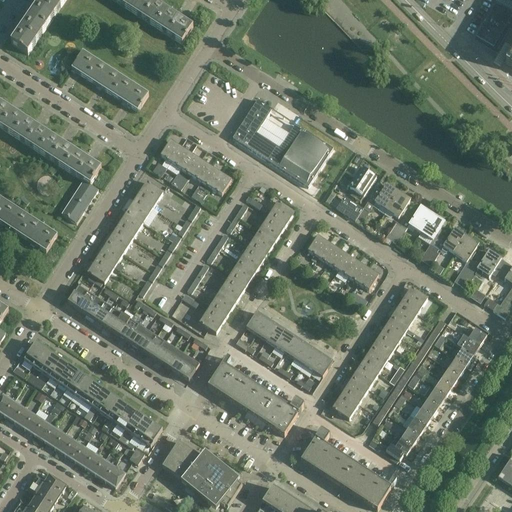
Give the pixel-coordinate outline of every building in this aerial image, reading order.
[(43,0),(42,0),(35,10),(27,23),(44,34),(60,11),(43,0)] [(43,0),(60,11),(67,0),(43,0)] [(140,0),(109,0),(131,14),(140,0)] [(168,13),(149,1),(147,0),(140,0),(131,14),(156,30),(168,13)] [(485,23),(503,33),(511,18),(494,8),(485,23)] [(193,29),(174,17),(168,13),(156,30),(182,46),(193,29)] [(27,23),(17,37),(11,46),(28,58),(44,34),(27,23)] [(503,33),(485,23),(476,39),(493,49),(503,33)] [(71,72),(80,77),(85,80),(96,63),(83,54),(71,72)] [(85,80),(105,93),(111,97),(122,80),(96,63),(85,80)] [(137,114),(148,97),(122,80),(111,97),(137,114)] [(333,152),(295,127),(280,151),(257,136),(272,112),(257,103),(232,141),(308,190),(333,152)] [(26,122),(7,110),(0,106),(0,129),(14,139),(26,122)] [(51,138),(32,126),(26,122),(14,139),(40,155),(51,138)] [(76,155),(57,143),(51,138),(40,155),(65,172),(76,155)] [(171,165),(181,150),(170,143),(161,159),(171,165)] [(181,150),(171,165),(181,172),(191,157),(181,150)] [(101,171),(93,166),(76,155),(65,172),(81,183),(83,184),(90,188),(92,185),(101,171)] [(191,157),(181,172),(191,178),(201,163),(191,157)] [(201,163),(191,178),(201,185),(211,170),(201,163)] [(155,175),(161,179),(167,171),(158,166),(153,174),(155,175)] [(211,170),(201,185),(211,191),(221,176),(211,170)] [(374,179),(371,177),(362,171),(362,172),(350,191),(349,191),(361,199),(363,200),(376,180),(374,179)] [(181,193),(188,183),(178,176),(171,186),(171,187),(181,193)] [(221,176),(211,191),(222,198),(231,183),(221,176)] [(83,184),(72,200),(87,210),(98,193),(90,188),(83,184)] [(127,215),(144,226),(149,229),(158,214),(153,211),(163,196),(146,185),(127,215)] [(378,201),(372,197),(363,211),(362,213),(357,221),(363,225),(373,209),(378,213),(380,209),(386,214),(399,195),(387,187),(378,201)] [(207,198),(197,191),(191,200),(201,207),(207,198)] [(399,195),(386,214),(387,214),(393,218),(398,221),(410,202),(399,195)] [(256,204),(249,199),(246,203),(253,208),(256,204)] [(336,211),(336,212),(349,220),(355,224),(357,221),(362,213),(363,211),(344,199),(340,205),(336,211)] [(77,227),(87,210),(72,200),(61,217),(77,227)] [(0,210),(0,225),(14,234),(20,238),(31,221),(5,204),(0,210)] [(262,208),(256,204),(253,208),(259,212),(262,208)] [(278,205),(267,222),(258,235),(275,246),(295,216),(278,205)] [(248,210),(244,207),(239,213),(244,216),(248,210)] [(196,217),(201,211),(196,208),(192,215),(196,217)] [(401,228),(392,244),(397,247),(407,231),(413,234),(414,232),(421,236),(433,217),(421,209),(412,223),(407,220),(401,228)] [(239,213),(235,220),(239,223),(244,216),(239,213)] [(144,226),(127,215),(107,246),(124,257),(144,226)] [(192,224),(196,217),(192,215),(188,221),(192,224)] [(433,217),(421,236),(432,243),(430,247),(420,262),(426,266),(436,251),(435,250),(441,242),(435,239),(444,225),(433,217)] [(235,220),(230,227),(235,230),(239,223),(235,220)] [(20,238),(39,250),(46,255),(55,241),(57,238),(31,221),(20,238)] [(186,223),(182,230),(186,232),(191,226),(186,223)] [(392,244),(401,228),(396,225),(386,240),(392,244)] [(235,230),(230,227),(226,234),(230,237),(231,236),(235,230)] [(182,239),(186,232),(182,230),(178,236),(182,239)] [(436,251),(426,266),(431,269),(440,255),(443,257),(447,256),(448,254),(455,258),(467,239),(455,232),(446,246),(441,242),(435,250),(436,251)] [(172,235),(168,242),(172,245),(177,248),(181,241),(177,238),(172,235)] [(258,235),(247,252),(238,265),(255,276),(275,246),(258,235)] [(224,237),(220,244),(224,246),(228,240),(224,237)] [(318,261),(328,246),(317,239),(308,254),(318,261)] [(467,239),(455,258),(466,266),(469,261),(474,254),(478,247),(467,239)] [(215,251),(219,253),(224,246),(220,244),(215,251)] [(172,254),(177,248),(172,245),(168,252),(172,254)] [(96,282),(103,286),(104,287),(124,257),(107,246),(87,276),(90,278),(96,282)] [(328,267),(338,252),(328,246),(318,261),(328,267)] [(215,251),(211,257),(216,259),(219,253),(215,251)] [(338,274),(348,259),(338,252),(328,267),(338,274)] [(167,253),(163,260),(167,263),(171,256),(167,253)] [(480,268),(477,272),(478,273),(482,276),(485,278),(489,280),(501,262),(489,254),(480,268)] [(216,259),(211,257),(206,264),(211,267),(211,266),(216,259)] [(348,280),(358,265),(348,259),(338,274),(348,280)] [(163,269),(167,263),(163,260),(158,267),(163,269)] [(238,265),(228,282),(219,296),(236,307),(255,276),(238,265)] [(358,287),(368,272),(358,265),(348,280),(358,287)] [(306,266),(303,270),(308,274),(311,269),(306,266)] [(204,267),(200,274),(204,277),(209,270),(204,267)] [(157,268),(153,275),(157,278),(162,271),(157,268)] [(464,269),(454,284),(455,285),(460,288),(469,273),(464,269)] [(488,301),(484,308),(505,322),(511,310),(511,271),(504,283),(511,288),(511,290),(500,309),(488,301)] [(498,271),(493,278),(499,281),(503,274),(498,271)] [(368,272),(358,287),(369,293),(378,278),(368,272)] [(469,273),(460,288),(464,291),(466,292),(475,277),(469,273)] [(200,283),(204,277),(200,274),(196,281),(200,283)] [(153,284),(157,278),(153,275),(149,282),(153,284)] [(196,281),(192,287),(196,290),(200,283),(196,281)] [(147,283),(143,290),(147,293),(152,286),(147,283)] [(88,295),(88,296),(91,291),(82,285),(68,306),(77,312),(88,295)] [(196,290),(192,287),(187,294),(191,297),(192,296),(196,290)] [(143,300),(147,293),(143,290),(139,297),(143,300)] [(411,291),(391,321),(405,330),(408,332),(428,302),(427,301),(411,291)] [(491,293),(488,298),(493,301),(496,296),(491,293)] [(96,301),(88,296),(88,295),(77,312),(85,317),(96,301)] [(354,295),(350,301),(355,304),(358,298),(354,295)] [(219,296),(208,312),(199,326),(216,337),(236,307),(219,296)] [(192,302),(185,297),(182,302),(189,307),(192,302)] [(96,301),(85,317),(94,323),(105,306),(96,301)] [(198,306),(192,302),(189,307),(196,310),(198,306)] [(105,306),(94,323),(102,329),(113,312),(105,306)] [(0,327),(9,314),(0,308),(0,327)] [(113,312),(102,329),(111,334),(122,317),(113,312)] [(256,337),(263,326),(266,321),(257,315),(246,331),(256,337)] [(119,340),(130,323),(122,317),(111,334),(119,340)] [(434,327),(438,321),(433,317),(429,323),(434,327)] [(265,344),(273,332),(276,327),(266,321),(263,326),(256,337),(265,344)] [(391,321),(372,351),(384,360),(388,362),(408,332),(405,330),(391,321)] [(128,345),(132,340),(139,328),(130,323),(119,340),(128,345)] [(273,332),(265,344),(275,350),(285,334),(276,327),(273,332)] [(132,340),(128,345),(137,351),(147,334),(139,328),(132,340)] [(420,332),(417,336),(424,341),(427,336),(420,332)] [(468,342),(480,350),(487,340),(475,332),(468,342)] [(147,334),(137,351),(145,356),(156,340),(147,334)] [(285,334),(275,350),(284,356),(294,340),(285,334)] [(156,340),(145,356),(154,362),(165,345),(156,340)] [(293,362),(301,351),(304,346),(294,340),(284,356),(293,362)] [(248,349),(248,350),(249,348),(239,342),(236,347),(246,353),(248,349)] [(480,350),(468,342),(462,352),(473,360),(480,350)] [(165,345),(154,362),(162,368),(173,351),(165,345)] [(32,369),(44,352),(36,346),(24,363),(32,369)] [(301,351),(293,362),(303,368),(313,352),(304,346),(301,351)] [(171,373),(182,356),(173,351),(162,368),(171,373)] [(372,351),(352,382),(365,390),(369,392),(388,362),(384,360),(372,351)] [(44,352),(32,369),(41,374),(53,357),(44,352)] [(313,352),(303,368),(312,374),(323,358),(313,352)] [(473,360),(462,352),(455,362),(466,370),(473,360)] [(182,356),(171,373),(179,379),(190,362),(182,356)] [(53,357),(41,374),(49,380),(61,363),(53,357)] [(323,358),(312,374),(322,381),(333,365),(323,358)] [(190,362),(179,379),(189,385),(199,368),(190,362)] [(448,372),(460,380),(466,370),(455,362),(448,372)] [(61,363),(49,380),(58,386),(69,369),(61,363)] [(222,367),(208,390),(284,440),(304,409),(295,403),(290,411),(222,367)] [(69,369),(58,386),(66,392),(78,375),(69,369)] [(394,388),(405,373),(404,372),(400,369),(398,372),(397,372),(389,385),(394,388)] [(23,380),(25,381),(27,377),(16,370),(13,374),(23,380)] [(460,380),(448,372),(442,381),(453,389),(460,380)] [(418,374),(415,379),(421,382),(424,377),(418,374)] [(78,375),(66,392),(74,398),(86,381),(78,375)] [(26,383),(28,383),(33,387),(37,382),(30,377),(26,383)] [(74,398),(71,403),(79,408),(83,403),(95,386),(86,381),(74,398)] [(412,381),(408,388),(413,392),(418,384),(412,381)] [(453,389),(442,381),(435,392),(446,399),(453,389)] [(37,382),(33,387),(38,390),(42,392),(45,387),(37,382)] [(352,382),(332,412),(349,423),(369,392),(365,390),(352,382)] [(95,386),(83,403),(91,409),(103,392),(95,386)] [(440,409),(446,399),(435,392),(431,389),(424,399),(428,402),(428,401),(440,409)] [(100,415),(111,398),(103,392),(91,409),(100,415)] [(384,392),(379,398),(383,401),(388,395),(384,392)] [(46,399),(38,395),(35,401),(42,405),(46,399)] [(0,415),(5,419),(14,406),(4,399),(4,398),(0,404),(0,415)] [(111,398),(100,415),(108,421),(111,416),(120,404),(111,398)] [(440,409),(428,401),(428,402),(421,412),(433,420),(440,409)] [(120,404),(111,416),(108,421),(116,427),(123,416),(128,410),(120,404)] [(15,426),(24,412),(14,406),(5,419),(15,426)] [(128,410),(123,416),(116,427),(125,432),(136,416),(137,415),(128,410)] [(25,432),(34,419),(24,412),(15,426),(25,432)] [(433,420),(421,412),(415,422),(426,429),(433,420)] [(393,414),(390,419),(395,422),(398,417),(393,414)] [(87,415),(84,420),(89,423),(90,424),(93,419),(87,415)] [(137,415),(136,416),(125,432),(133,438),(145,421),(137,415)] [(35,439),(44,425),(34,419),(25,432),(35,439)] [(145,421),(133,438),(142,444),(153,427),(145,421)] [(426,429),(415,422),(408,431),(420,439),(426,429)] [(387,424),(382,430),(386,432),(390,426),(387,424)] [(45,445),(54,432),(44,425),(35,439),(45,445)] [(151,450),(162,433),(153,427),(142,444),(151,450)] [(88,433),(93,437),(97,432),(91,428),(88,433)] [(420,439),(408,431),(401,442),(413,449),(420,439)] [(55,452),(64,438),(54,432),(45,445),(55,452)] [(330,439),(321,433),(315,442),(301,464),(374,511),(378,511),(391,492),(392,492),(392,491),(324,447),(329,440),(330,439)] [(65,458),(74,445),(64,438),(55,452),(65,458)] [(121,438),(118,442),(125,446),(127,442),(121,438)] [(413,449),(401,442),(397,439),(386,455),(387,456),(400,464),(403,458),(406,460),(413,449)] [(108,445),(114,449),(117,445),(111,441),(108,445)] [(162,470),(220,507),(227,511),(242,488),(178,444),(162,470)] [(75,465),(84,451),(74,445),(65,458),(75,465)] [(85,471),(94,458),(84,451),(75,465),(85,471)] [(134,456),(126,451),(124,456),(131,461),(134,456)] [(145,458),(136,453),(134,456),(131,461),(130,463),(138,468),(145,458)] [(387,456),(385,459),(397,467),(400,464),(387,456)] [(96,478),(104,464),(94,458),(85,471),(96,478)] [(511,511),(511,460),(498,482),(511,491),(511,511)] [(106,484),(114,471),(104,464),(96,478),(106,484)] [(114,471),(106,484),(115,491),(116,492),(125,477),(124,477),(114,471)] [(33,504),(45,511),(51,511),(66,490),(67,489),(49,478),(48,479),(49,479),(45,485),(39,482),(41,480),(36,477),(32,483),(34,484),(32,488),(30,486),(26,493),(30,496),(32,494),(37,497),(33,504)] [(306,511),(272,490),(262,506),(258,511),(306,511)] [(45,511),(33,504),(29,510),(23,507),(25,505),(20,502),(16,508),(18,510),(16,511),(14,511),(13,511),(45,511)]
